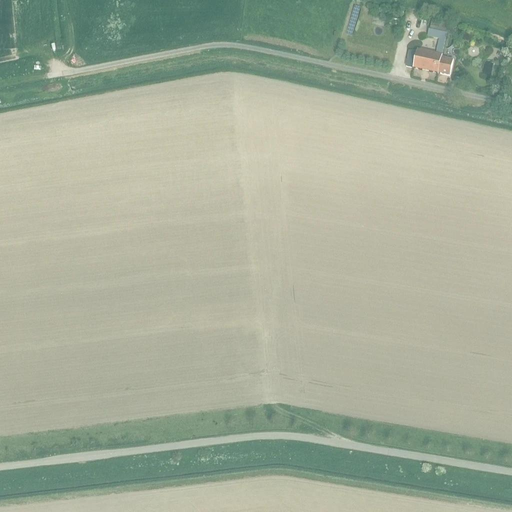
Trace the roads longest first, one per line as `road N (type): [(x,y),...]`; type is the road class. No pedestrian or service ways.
road 1 (unclassified): [(0,468),(269,435),(511,469)]
road 2 (unclassified): [(511,104),(235,43),(46,75)]
